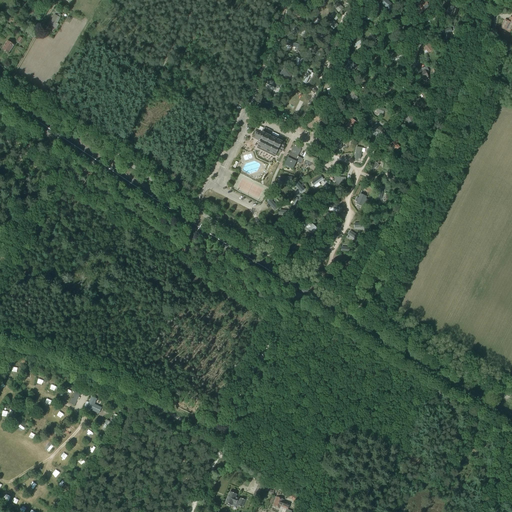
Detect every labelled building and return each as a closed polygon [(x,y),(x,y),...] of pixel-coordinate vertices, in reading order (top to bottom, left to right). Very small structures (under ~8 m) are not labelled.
[(394,6),(386,0),(383,0),(381,3),(390,11),(394,6)] [(426,0),(418,3),(422,11),(426,9),(427,13),(431,12),(426,0)] [(304,15),(293,10),(291,15),(302,20),(304,15)] [(59,18),(61,15),(59,14),(57,16),(55,15),(52,21),(51,20),(49,24),(56,28),(58,25),(57,24),(60,18),(59,18)] [(509,32),(511,26),(511,18),(510,17),(508,22),(505,20),(501,28),(509,32)] [(294,26),(292,31),(301,35),(303,29),(294,26)] [(449,38),(447,33),(451,31),(450,28),(441,31),(443,35),(445,39),(449,38)] [(354,47),(359,44),(356,39),(358,38),(355,35),(352,37),(353,39),(350,41),(354,47)] [(370,35),(367,38),(374,46),(377,42),(370,35)] [(287,40),(285,45),(286,45),(290,46),(291,47),(292,46),(298,49),(299,45),(293,43),(293,42),(287,40)] [(11,44),(8,41),(3,49),(3,50),(4,50),(5,51),(6,51),(8,53),(14,45),(13,45),(14,43),(12,42),(11,44)] [(310,43),(308,47),(322,54),(324,49),(310,43)] [(429,43),(421,49),(423,52),(426,50),(428,52),(427,52),(428,53),(433,49),(431,47),(432,47),(429,43)] [(403,54),(401,50),(398,51),(390,54),(392,58),(400,56),(400,55),(403,54)] [(357,67),(351,61),(345,68),(351,73),(357,67)] [(422,70),(419,72),(423,80),(429,77),(424,68),(421,69),(422,70)] [(286,69),(280,74),(285,81),(292,76),(286,69)] [(307,70),(301,82),(305,84),(311,72),(307,70)] [(269,80),(267,84),(278,89),(280,85),(269,80)] [(351,91),(346,96),(349,99),(351,98),(354,101),(357,98),(354,94),(355,94),(351,91)] [(419,98),(412,102),(416,109),(421,106),(419,103),(421,101),(419,98)] [(261,104),(260,108),(268,111),(269,108),(268,108),(269,104),(265,102),(265,101),(263,101),(262,104),(261,104)] [(387,112),(388,110),(378,105),(376,110),(375,111),(376,111),(382,114),(384,111),(387,112)] [(410,114),(404,117),(408,124),(414,121),(410,114)] [(347,124),(346,126),(350,129),(352,127),(356,122),(351,118),(347,124)] [(376,125),(372,131),(380,135),(383,129),(376,125)] [(262,133),(257,130),(254,135),(256,135),(254,138),(256,139),(260,141),(258,147),(276,156),(277,152),(279,153),(280,154),(280,153),(279,153),(280,151),(283,152),(285,147),(284,146),(285,144),(282,142),(283,140),(263,131),(262,133)] [(341,149),(341,144),(336,144),(336,142),(336,141),(333,141),(332,148),(341,149)] [(400,147),(394,141),(391,144),(396,150),(400,147)] [(285,165),(292,169),(296,161),(301,164),(303,159),(297,156),(302,146),(295,143),(288,158),(285,165)] [(356,150),(354,161),(358,161),(359,157),(360,158),(362,151),(362,148),(356,147),(356,150)] [(318,159),(308,155),(306,160),(316,164),(318,159)] [(375,162),(369,170),(371,172),(375,168),(376,169),(379,165),(375,162)] [(389,175),(387,176),(392,183),(399,178),(397,175),(394,177),(390,171),(387,172),(389,175)] [(321,176),(311,183),(314,186),(323,180),(321,176)] [(297,181),(293,184),(301,192),(304,189),(297,181)] [(358,198),(356,197),(355,201),(356,201),(356,203),(362,206),(367,196),(360,193),(358,198)] [(299,197),(294,207),(298,209),(303,199),(299,197)] [(271,199),(267,202),(275,211),(278,208),(271,199)] [(308,221),(304,225),(304,226),(309,230),(313,233),(317,228),(308,221)] [(350,231),(348,235),(357,241),(360,237),(350,231)] [(340,264),(337,269),(344,273),(350,262),(348,260),(345,266),(340,264)] [(76,390),(70,403),(74,405),(81,392),(76,390)] [(98,413),(101,408),(94,405),(97,399),(92,397),(88,405),(89,405),(87,407),(92,409),(91,410),(98,413)] [(114,424),(108,421),(104,428),(110,431),(114,424)] [(269,488),(270,484),(267,483),(262,493),(263,493),(261,497),(265,499),(268,494),(266,493),(268,487),(269,488)] [(242,507),(245,500),(241,498),(240,499),(235,497),(237,494),(230,491),(225,502),(226,503),(226,504),(231,506),(231,505),(232,505),(233,502),(238,504),(238,505),(242,507)] [(296,502),(299,497),(290,492),(287,496),(288,496),(287,499),(291,501),(292,500),(296,502)] [(287,509),(290,504),(283,501),(284,499),(277,497),(273,505),(280,508),(281,507),(286,509),(284,511),(291,511),(292,511),(289,510),(287,509)]
